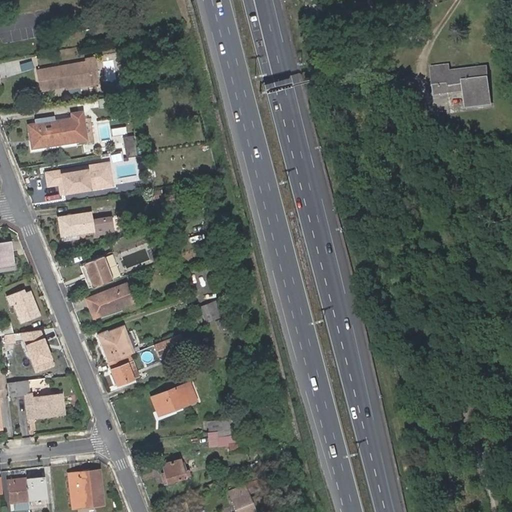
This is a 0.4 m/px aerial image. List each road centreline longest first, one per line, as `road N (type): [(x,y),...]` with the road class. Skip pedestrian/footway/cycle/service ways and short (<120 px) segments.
road 1 (motorway): [(207,0),(353,511)]
road 2 (motorway): [(221,0),(356,511)]
road 3 (motorway): [(390,511),(325,252)]
road 4 (motorway): [(325,252),(250,0)]
road 5 (motorway): [(325,252),(267,0)]
road 6 (residential): [(110,439),(21,207)]
